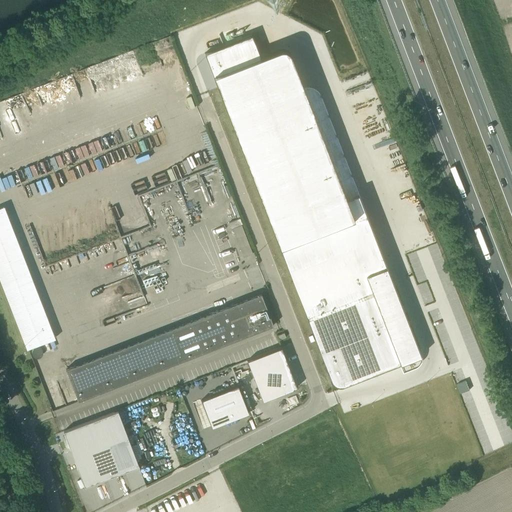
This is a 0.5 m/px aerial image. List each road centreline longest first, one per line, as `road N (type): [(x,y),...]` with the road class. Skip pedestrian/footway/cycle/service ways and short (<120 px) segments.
road 1 (unclassified): [(117,511),(319,402),(201,98)]
road 2 (motorway): [(395,0),(511,284)]
road 3 (unknown): [(26,426),(257,337)]
road 4 (motorway): [(511,182),(439,0)]
road 5 (unclassified): [(55,511),(0,374)]
